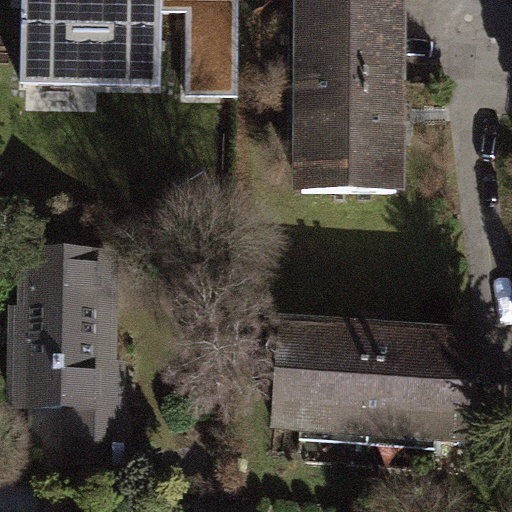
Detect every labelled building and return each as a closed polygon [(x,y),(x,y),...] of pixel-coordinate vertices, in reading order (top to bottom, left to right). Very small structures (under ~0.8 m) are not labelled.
[(153,0),(25,0),(26,90),(153,90),(153,0)] [(240,88),(238,0),(187,0),(188,88),(240,88)] [(398,0),(300,0),(301,192),(399,192),(398,0)] [(130,407),(110,407),(110,264),(31,264),(31,336),(15,336),(15,408),(74,408),(74,464),(130,464),(130,407)] [(480,349),(284,335),(277,427),(473,440),(480,349)]
